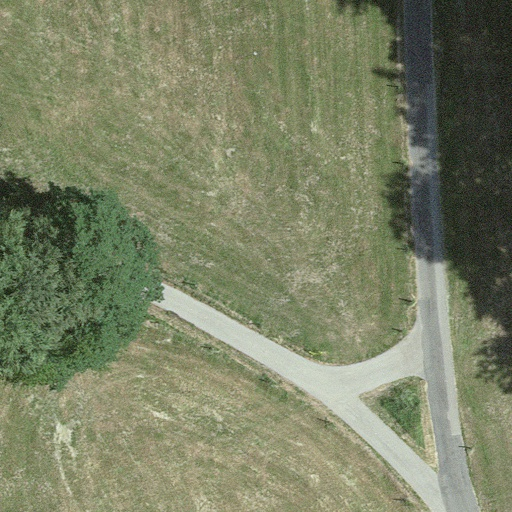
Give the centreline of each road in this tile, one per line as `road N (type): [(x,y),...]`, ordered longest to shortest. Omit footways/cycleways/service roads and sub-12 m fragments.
road 1 (track): [(455,511),(320,384),(71,250),(0,230)]
road 2 (unclassified): [(465,511),(434,339),(421,0)]
road 3 (track): [(434,339),(320,384)]
